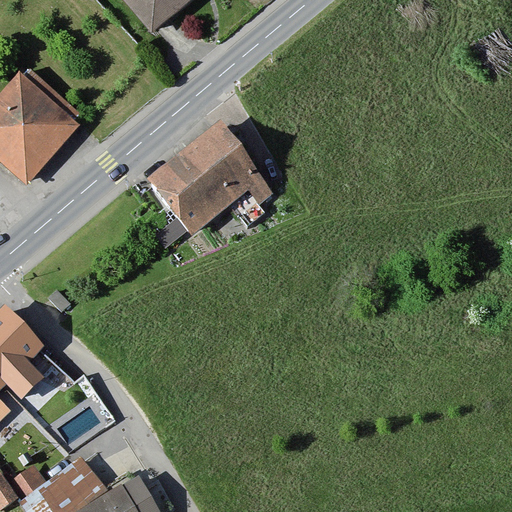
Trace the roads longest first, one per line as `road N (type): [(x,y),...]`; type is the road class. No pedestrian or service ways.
road 1 (secondary): [(311,0),(0,263)]
road 2 (residential): [(0,284),(102,380),(191,511)]
